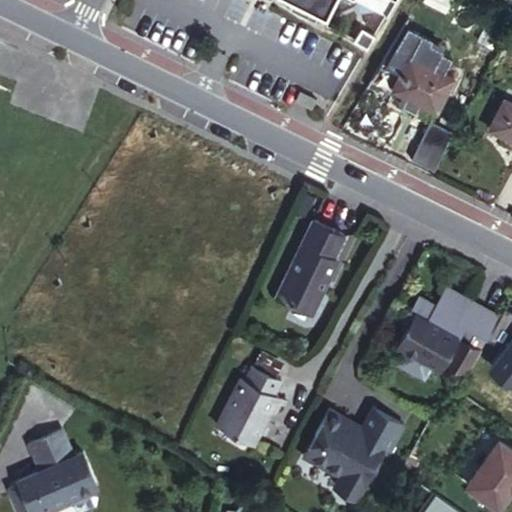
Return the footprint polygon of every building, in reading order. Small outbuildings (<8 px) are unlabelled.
[(279,0),(354,38),(367,46),(374,34),(393,0),(279,0)] [(504,25),(494,20),(489,30),(499,35),(504,25)] [(400,74),(393,90),(407,96),(402,106),(416,113),(420,103),(437,110),(452,77),(443,72),(433,67),(410,56),(417,37),(403,29),(385,67),(400,74)] [(106,94),(0,45),(0,130),(77,152),(106,94)] [(442,49),(433,67),(443,72),(452,54),(442,49)] [(301,90),(295,100),(311,110),(317,100),(301,90)] [(511,104),(503,100),(488,129),(511,140),(511,104)] [(436,168),(451,127),(426,119),(412,160),(436,168)] [(330,258),(341,235),(309,219),(271,296),(307,314),(334,260),(330,258)] [(457,319),(468,300),(444,287),(441,293),(458,303),(451,315),(457,319)] [(468,372),(497,316),(468,300),(457,319),(451,315),(458,303),(441,293),(434,306),(416,296),(408,311),(406,310),(400,321),(406,324),(398,339),(401,347),(403,348),(398,358),(401,367),(416,375),(425,372),(430,362),(432,364),(441,361),(443,358),(468,372)] [(511,364),(502,385),(511,390),(511,364)] [(269,395),(276,381),(246,365),(239,380),(234,377),(210,423),(245,441),(251,439),(258,426),(257,423),(263,412),(265,413),(273,397),(269,395)] [(356,493),(381,451),(386,454),(402,426),(370,408),(359,427),(358,428),(362,430),(357,437),(348,432),(345,419),(325,409),(311,433),(320,437),(307,459),(336,476),(334,481),(336,488),(349,495),(356,493)] [(359,427),(345,419),(348,432),(357,437),(362,430),(358,428),(359,427)] [(37,470),(6,484),(17,511),(58,511),(102,494),(84,450),(74,455),(62,426),(25,441),(37,470)] [(307,459),(320,437),(311,433),(298,454),(307,459)] [(511,483),(511,449),(498,439),(466,483),(496,507),(507,491),(511,483)] [(459,511),(433,492),(418,511),(459,511)] [(259,511),(245,503),(244,505),(240,502),(235,508),(226,507),(225,511),(259,511)]
